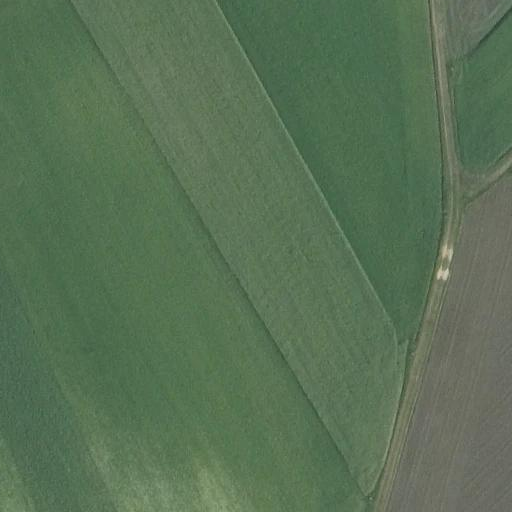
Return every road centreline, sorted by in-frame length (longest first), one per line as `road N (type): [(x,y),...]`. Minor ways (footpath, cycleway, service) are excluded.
road 1 (track): [(378,511),(454,208)]
road 2 (track): [(454,208),(438,0)]
